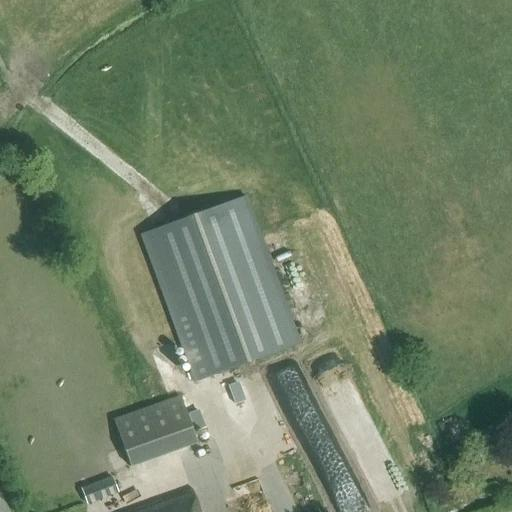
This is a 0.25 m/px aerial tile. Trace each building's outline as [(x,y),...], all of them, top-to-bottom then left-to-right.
[(195,382),(300,345),(247,197),(142,234),(195,382)] [(182,393),(113,417),(130,464),(198,440),(182,393)] [(464,476),(457,453),(444,457),(450,480),(464,476)] [(79,489),(86,506),(118,494),(111,477),(79,489)] [(199,511),(192,489),(127,511),(199,511)]
